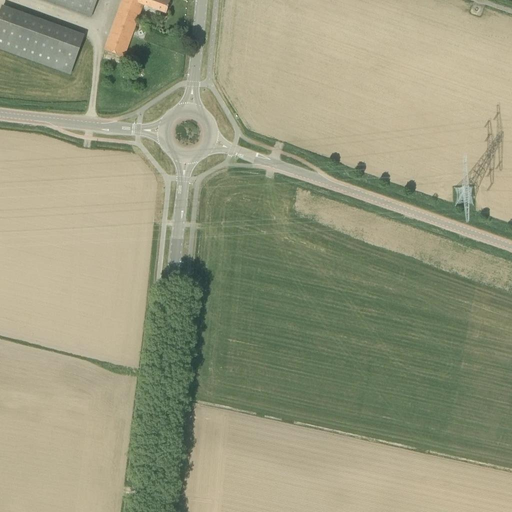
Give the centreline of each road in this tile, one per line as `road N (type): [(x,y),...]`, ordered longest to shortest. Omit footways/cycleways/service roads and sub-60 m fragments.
road 1 (secondary): [(153,511),(185,156)]
road 2 (tertiary): [(511,247),(210,139)]
road 3 (tertiary): [(162,131),(0,114)]
